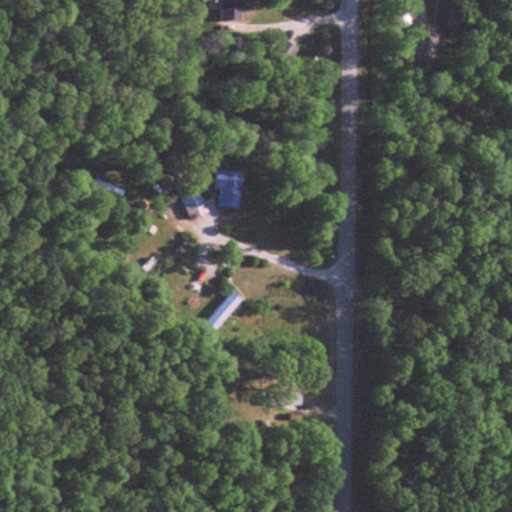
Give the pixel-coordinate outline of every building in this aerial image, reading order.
[(427,62),(427,26),(405,26),(405,62),(427,62)] [(296,52),(281,41),(269,57),(283,68),(296,52)] [(235,209),(235,172),(213,172),(213,189),(216,189),(216,209),(235,209)] [(174,194),(187,220),(204,212),(191,185),(174,194)] [(195,330),(207,341),(240,302),(229,292),(195,330)] [(260,394),(260,407),(301,407),(301,394),(260,394)]
